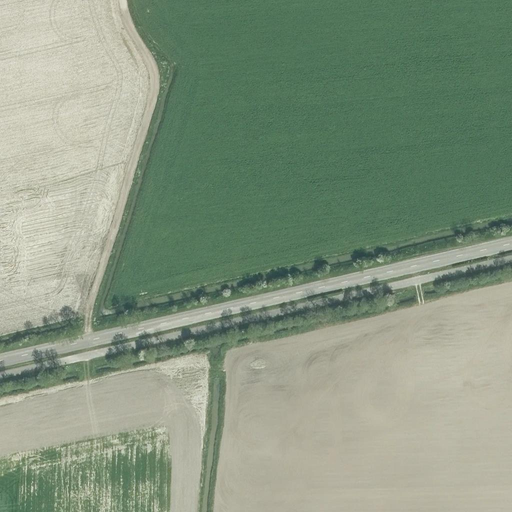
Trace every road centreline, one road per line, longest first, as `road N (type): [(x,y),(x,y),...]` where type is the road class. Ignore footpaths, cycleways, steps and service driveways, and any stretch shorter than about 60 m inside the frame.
road 1 (secondary): [(0,361),(511,244)]
road 2 (track): [(82,342),(154,95),(151,61),(122,0)]
